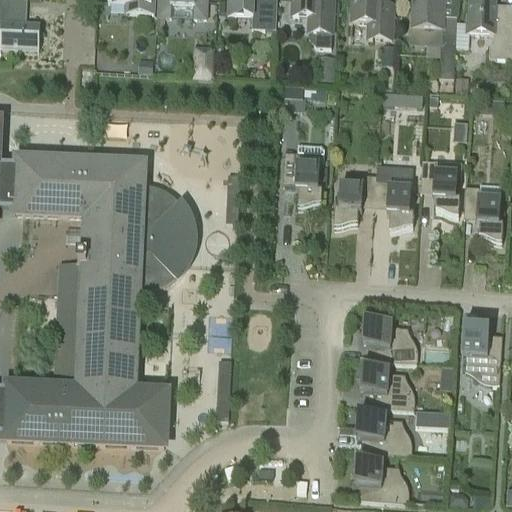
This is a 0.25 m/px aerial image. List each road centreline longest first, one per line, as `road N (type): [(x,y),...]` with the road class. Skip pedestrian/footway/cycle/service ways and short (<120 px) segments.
road 1 (residential): [(332,308),(346,299),(511,309)]
road 2 (residential): [(171,511),(216,459),(274,445),(321,449)]
road 3 (residential): [(321,449),(332,308)]
